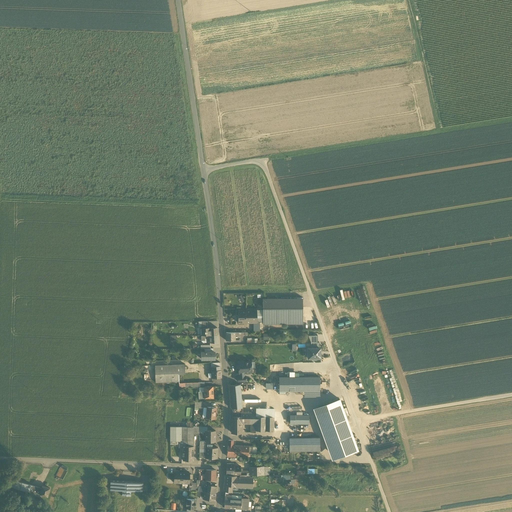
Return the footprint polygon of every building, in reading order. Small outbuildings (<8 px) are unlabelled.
[(263,324),(303,324),(303,298),(263,299),(263,310),(263,317),(263,322),(263,324)] [(253,322),(259,322),(259,317),(255,318),(255,311),(256,311),(256,310),(238,310),(238,323),(246,322),(246,319),(253,319),(253,322)] [(235,340),(235,336),(235,332),(226,332),(226,340),(235,340)] [(308,348),(308,358),(312,358),(312,360),(316,360),(316,358),(320,358),(320,348),(319,348),(319,342),(318,342),(311,342),(311,348),(308,348)] [(239,373),(240,377),(244,377),(243,373),(245,372),(246,373),(249,373),(250,372),(249,369),(250,368),(251,368),(250,362),(245,362),(244,361),(242,361),(238,362),(239,373)] [(155,382),(179,381),(178,373),(184,373),(184,364),(154,365),(155,382)] [(212,377),(212,378),(221,378),(221,370),(211,370),(211,373),(208,373),(208,378),(212,377)] [(198,373),(184,373),(178,373),(179,381),(179,383),(193,383),(199,382),(198,373)] [(304,396),(319,396),(319,377),(299,377),(294,377),(289,377),(279,377),(279,391),(285,391),(304,391),(304,396)] [(229,385),(231,409),(232,409),(242,408),(242,407),(240,384),(230,385),(229,385)] [(212,386),(204,387),(204,391),(204,398),(213,397),(212,386)] [(339,399),(318,407),(337,458),(358,450),(339,399)] [(206,417),(214,418),(215,412),(216,408),(207,407),(206,417)] [(232,416),(241,416),(241,412),(243,412),(242,407),(242,408),(232,409),(232,416)] [(337,458),(318,407),(313,409),(331,460),(337,458)] [(256,408),(256,412),(256,416),(265,417),(274,417),(274,408),(256,408)] [(255,432),(255,431),(256,416),(256,412),(243,412),(241,412),(241,416),(242,416),(242,423),(251,423),(250,432),(255,432)] [(296,424),(308,424),(309,415),(302,415),(296,415),(290,415),(290,424),(296,424)] [(231,433),(242,433),(242,423),(242,416),(241,416),(232,416),(231,416),(231,433)] [(265,417),(256,416),(255,431),(265,431),(265,417)] [(273,431),(274,417),(265,417),(265,431),(273,431)] [(193,433),(193,427),(192,427),(186,427),(176,427),(176,441),(183,441),(193,441),(193,433)] [(205,441),(215,441),(215,430),(210,430),(205,430),(205,433),(205,441)] [(289,438),(289,451),(319,450),(319,438),(289,438)] [(235,454),(239,454),(240,446),(233,445),(233,441),(228,440),(227,456),(235,457),(235,454)] [(183,460),(192,460),(193,446),(183,446),(180,446),(180,448),(180,452),(183,453),(183,455),(183,460)] [(248,446),(240,446),(239,454),(248,454),(248,446)] [(206,458),(217,458),(218,448),(206,447),(206,449),(206,452),(206,458)] [(63,479),(67,470),(60,467),(56,475),(63,479)] [(250,471),(250,475),(263,475),(263,467),(250,467),(250,471)] [(210,480),(215,480),(216,470),(206,470),(206,473),(205,473),(205,476),(206,476),(206,480),(208,480),(210,480)] [(226,476),(226,485),(232,486),(235,487),(235,486),(236,476),(226,476)] [(235,486),(244,487),(245,477),(238,477),(237,476),(236,476),(235,486)] [(250,477),(245,477),(244,487),(246,488),(253,487),(253,476),(250,476),(250,477)] [(10,486),(30,492),(32,485),(12,479),(10,486)] [(122,495),(130,495),(130,491),(142,491),(143,482),(110,481),(110,490),(122,490),(122,495)] [(41,488),(32,485),(30,492),(29,494),(39,497),(40,494),(41,488)] [(198,491),(204,492),(216,493),(217,486),(211,485),(208,485),(207,487),(198,486),(198,491)] [(42,486),(41,488),(40,494),(47,497),(50,488),(42,486)] [(199,499),(203,499),(203,498),(203,497),(204,492),(198,491),(196,491),(196,495),(200,496),(199,499)] [(214,501),(216,493),(204,492),(203,497),(203,498),(203,499),(214,501)] [(231,495),(225,495),(224,508),(235,508),(240,509),(241,500),(231,499),(231,495)] [(194,509),(195,509),(195,500),(186,499),(186,508),(187,508),(194,509)]
